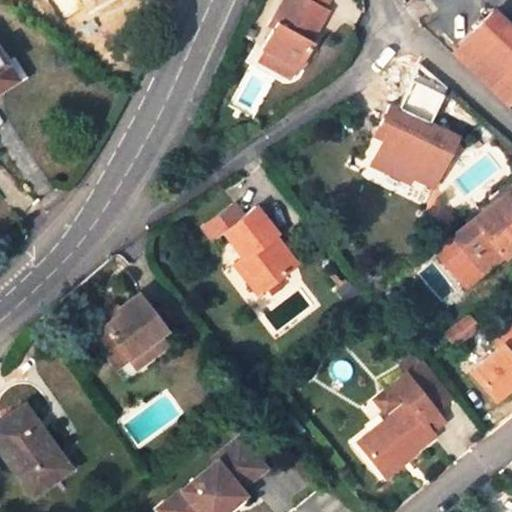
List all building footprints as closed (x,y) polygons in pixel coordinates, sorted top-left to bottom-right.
[(310,0),(283,0),(273,20),(276,21),(263,47),(267,49),(296,65),(299,67),(313,42),(310,40),(326,9),(323,7),(310,0)] [(511,99),(511,27),(493,10),(452,54),(506,105),(511,99)] [(267,49),(261,61),(289,77),(296,65),(267,49)] [(0,55),(0,87),(15,78),(4,61),(0,55)] [(13,56),(4,61),(15,78),(24,73),(13,56)] [(373,159),(433,187),(458,137),(389,104),(380,125),(388,129),(383,140),(373,159)] [(380,125),(374,136),(383,140),(388,129),(380,125)] [(373,159),(371,165),(409,183),(412,177),(373,159)] [(511,187),(450,238),(482,275),(511,250),(511,187)] [(211,241),(223,231),(243,216),(233,204),(202,230),(211,241)] [(239,259),(263,288),(266,287),(271,293),(283,284),(278,277),(294,264),(271,235),(275,233),(254,207),(243,216),(223,231),(242,256),(239,259)] [(450,238),(434,251),(466,289),(482,275),(450,238)] [(434,251),(428,256),(459,294),(466,289),(434,251)] [(263,288),(239,259),(232,265),(256,294),(263,288)] [(335,261),(328,267),(335,276),(343,270),(335,261)] [(90,335),(114,365),(128,354),(144,342),(151,351),(165,340),(158,331),(162,327),(139,297),(121,311),(117,307),(100,321),(103,325),(90,335)] [(470,316),(445,334),(453,344),(478,326),(474,321),(470,316)] [(469,371),(493,399),(511,382),(511,325),(495,338),(500,345),(469,371)] [(128,354),(135,363),(151,351),(144,342),(128,354)] [(407,373),(438,412),(453,400),(422,361),(407,373)] [(407,457),(433,437),(431,433),(446,422),(438,412),(407,373),(392,385),(407,405),(358,443),(380,472),(404,453),(407,457)] [(23,405),(0,420),(0,450),(29,492),(49,479),(39,464),(57,452),(23,405)] [(265,467),(240,435),(213,458),(215,461),(165,501),(174,511),(225,511),(222,507),(241,492),(242,491),(239,488),(265,467)] [(49,479),(67,467),(57,452),(39,464),(49,479)] [(404,453),(380,472),(385,479),(409,461),(407,457),(404,453)] [(225,511),(228,511),(245,498),(241,492),(222,507),(225,511)] [(158,507),(161,511),(174,511),(165,501),(158,507)]
